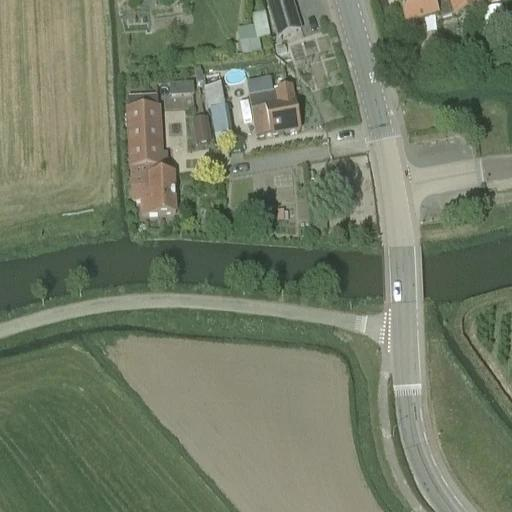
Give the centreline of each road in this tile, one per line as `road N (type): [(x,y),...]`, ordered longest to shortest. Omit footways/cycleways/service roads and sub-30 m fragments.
road 1 (unclassified): [(0,333),(113,304),(214,304),(403,333)]
road 2 (tertiary): [(395,189),(346,0)]
road 3 (tertiary): [(451,511),(429,487),(413,434),(403,333)]
road 4 (tertiary): [(403,333),(395,189)]
